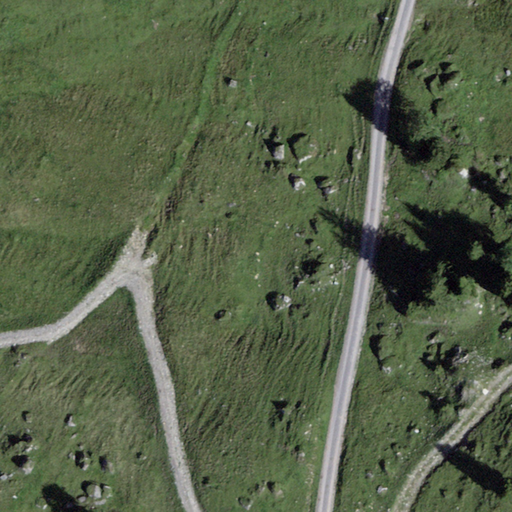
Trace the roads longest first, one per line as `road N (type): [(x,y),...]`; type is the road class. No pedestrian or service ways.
road 1 (track): [(325,511),(366,266),(386,82),(408,0)]
road 2 (track): [(397,511),(415,479),(511,374)]
